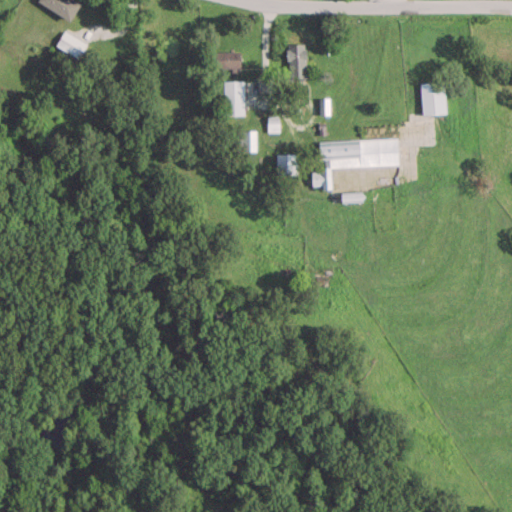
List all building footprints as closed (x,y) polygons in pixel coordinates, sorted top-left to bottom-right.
[(35,0),(36,0),(69,19),(79,2),(74,0),(35,0)] [(54,44),(77,56),(85,41),(62,29),(54,44)] [(304,77),(304,42),(287,42),(287,77),(304,77)] [(240,50),(214,50),(214,66),(240,66),(240,50)] [(223,114),(243,114),(243,78),(223,78),(223,114)] [(444,112),(443,79),(419,80),(420,113),(444,112)] [(254,149),(254,129),(235,129),(235,149),(254,149)] [(318,139),(319,168),(310,168),(310,187),(330,186),(329,157),(357,156),(358,164),(397,163),(396,137),(318,139)] [(295,152),(275,152),(275,172),(295,172),(295,152)] [(362,190),(341,190),(341,199),(362,199),(362,190)]
